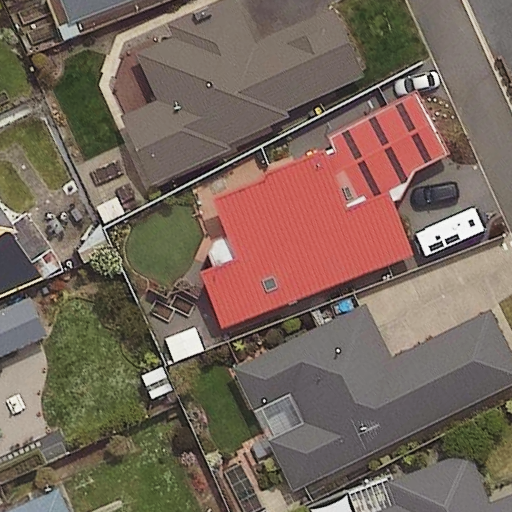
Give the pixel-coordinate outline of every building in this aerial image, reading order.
[(136,0),(58,0),(69,26),(136,0)] [(126,113),(155,178),(231,144),(229,140),(292,112),(290,107),(368,73),(337,3),(260,37),(243,0),(213,0),(168,20),(174,33),(140,48),(162,97),(126,113)] [(327,147),(213,191),(237,253),(201,267),(224,325),(415,251),(391,188),(349,205),(327,147)] [(0,241),(20,227),(0,198),(0,241)] [(0,349),(47,328),(30,292),(0,305),(0,349)] [(511,381),(511,345),(493,306),(394,355),(367,301),(236,365),(257,407),(292,390),(306,419),(271,436),(296,487),(511,381)] [(511,511),(511,491),(493,499),(472,445),(388,477),(397,500),(365,511),(511,511)] [(74,511),(62,485),(0,511),(74,511)]
